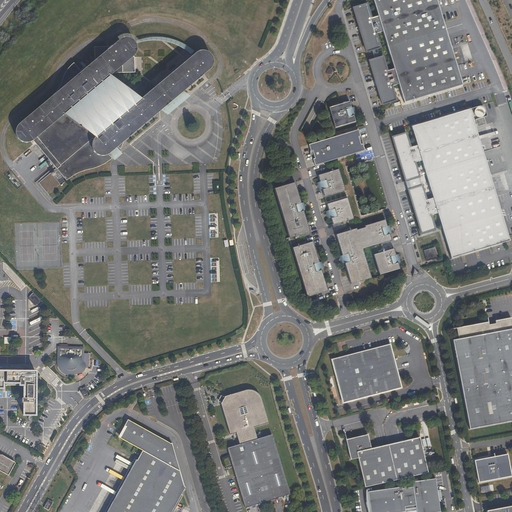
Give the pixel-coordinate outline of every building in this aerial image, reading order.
[(404,102),(461,84),(435,0),(372,0),(377,16),(371,18),(367,4),(353,8),(366,52),(380,48),(376,34),(382,31),(394,68),(387,70),(382,56),(368,60),(382,104),(396,100),(391,86),(398,84),(404,102)] [(109,79),(109,75),(123,75),(123,66),(134,56),(135,51),(135,49),(135,47),(135,45),(134,43),(133,42),(131,40),(129,39),(127,39),(125,39),(123,39),(118,43),(119,44),(115,47),(94,48),(95,65),(82,76),(72,64),(66,71),(64,75),(62,80),(60,85),(57,89),(54,94),(51,97),(49,99),(50,100),(19,127),(18,130),(17,132),(17,134),(17,136),(18,138),(19,140),(20,142),(22,143),(23,144),(26,144),(28,145),(30,144),(32,144),(34,143),(68,182),(80,174),(88,171),(92,170),(96,170),(100,169),(104,167),(107,165),(111,163),(114,160),(110,156),(119,148),(122,152),(127,141),(174,99),(211,68),(212,66),(212,64),(212,62),(212,60),(211,58),(210,56),(208,55),(206,54),(205,53),(202,53),(200,53),(198,53),(197,54),(135,108),(109,79)] [(353,107),(351,108),(349,102),(329,108),(334,129),(355,122),(353,116),(356,115),(353,107)] [(478,128),(486,126),(484,118),(483,119),(483,118),(484,117),(485,116),(485,115),(485,113),(485,112),(484,110),(483,109),(482,108),(481,108),(479,108),(477,109),(476,110),(475,111),(475,112),(475,114),(475,115),(476,117),(477,118),(478,119),(479,120),(476,121),(478,128)] [(420,233),(434,229),(430,215),(436,213),(449,258),(507,242),(470,110),(412,127),(417,145),(411,147),(407,133),(393,136),(405,181),(407,180),(410,188),(407,189),(420,233)] [(357,139),(359,138),(357,132),(308,146),(310,152),(312,152),(314,159),(312,160),(314,166),(363,152),(361,146),(360,147),(357,139)] [(319,191),(323,190),(325,198),(346,191),(339,169),(318,176),(320,182),(317,183),(319,191)] [(288,240),(309,234),(303,213),(308,211),(305,203),(301,204),(294,184),(273,190),(288,240)] [(332,226),(353,219),(347,198),(326,205),(328,211),(324,213),(326,220),(330,219),(332,226)] [(350,286),(370,280),(361,250),(391,240),(389,234),(394,233),(392,225),(387,226),(385,221),(364,227),(364,229),(356,231),(356,230),(335,236),(342,257),(337,258),(340,266),(344,265),(350,286)] [(321,271),(326,269),(324,262),(319,263),(313,243),(292,249),(306,298),(328,291),(321,271)] [(379,278),(401,272),(399,263),(403,262),(401,254),(396,256),(394,248),(373,254),(379,278)] [(437,259),(434,248),(423,251),(426,262),(437,259)] [(33,292),(28,297),(28,299),(34,305),(37,306),(41,301),(33,292)] [(511,420),(511,326),(510,317),(495,320),(495,322),(488,323),(487,321),(456,328),(459,339),(453,340),(469,430),(511,420)] [(344,403),(403,388),(392,345),(333,360),(344,403)] [(83,348),(59,348),(58,364),(59,366),(60,369),(61,370),(62,372),(64,374),(66,375),(69,375),(71,375),(73,375),(78,373),(79,373),(84,371),(85,368),(84,363),(83,363),(83,348)] [(35,371),(2,370),(3,383),(18,383),(18,386),(23,386),(23,399),(20,398),(21,403),(22,403),(22,416),(34,416),(35,371)] [(80,390),(79,393),(83,396),(89,393),(86,387),(80,390)] [(230,435),(236,433),(239,445),(227,448),(245,508),(290,494),(272,435),(257,439),(254,428),(268,423),(259,395),(259,394),(257,393),(255,391),(252,390),(250,390),(223,397),(220,403),(230,435)] [(172,443),(171,444),(128,420),(124,428),(126,429),(120,439),(142,451),(137,461),(136,460),(107,511),(171,511),(185,487),(184,487),(172,443)] [(350,437),(351,439),(349,441),(346,442),(349,459),(357,457),(364,487),(427,472),(419,437),(370,448),(367,434),(350,437)] [(0,470),(7,474),(10,470),(12,466),(14,461),(0,453),(0,470)] [(478,483),(511,477),(508,454),(474,460),(478,483)] [(439,511),(438,500),(435,478),(411,482),(412,487),(401,488),(401,486),(366,491),(369,511),(401,511),(405,511),(404,510),(415,508),(415,511),(439,511)] [(44,508),(49,511),(53,503),(49,500),(44,508)] [(511,511),(511,503),(484,509),(484,511),(511,511)]
